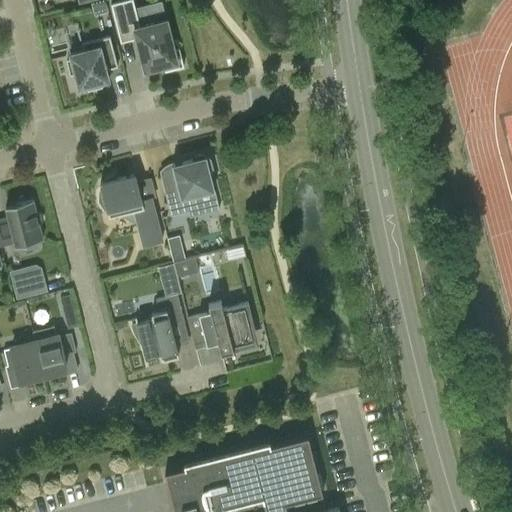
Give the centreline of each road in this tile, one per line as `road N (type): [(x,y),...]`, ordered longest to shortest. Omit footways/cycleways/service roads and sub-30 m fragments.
road 1 (tertiary): [(459,511),(374,186),(357,83)]
road 2 (residential): [(0,427),(108,396),(49,147)]
road 3 (residential): [(49,147),(357,83)]
road 4 (residential): [(49,147),(14,0)]
